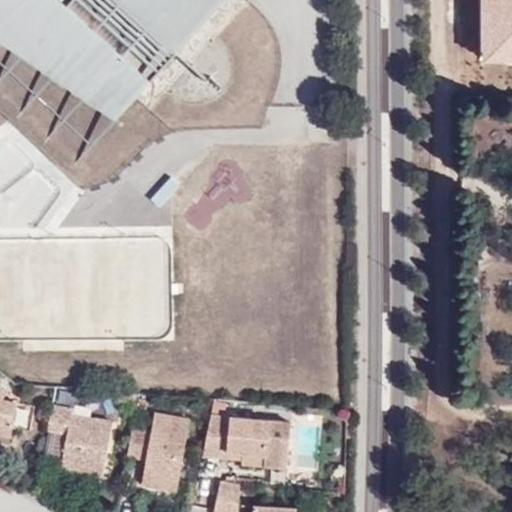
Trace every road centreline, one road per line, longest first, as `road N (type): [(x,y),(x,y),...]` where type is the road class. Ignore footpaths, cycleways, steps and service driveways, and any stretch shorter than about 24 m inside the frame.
road 1 (tertiary): [(373,0),(369,511)]
road 2 (tertiary): [(391,511),(394,0)]
road 3 (residential): [(440,0),(447,412),(511,410)]
